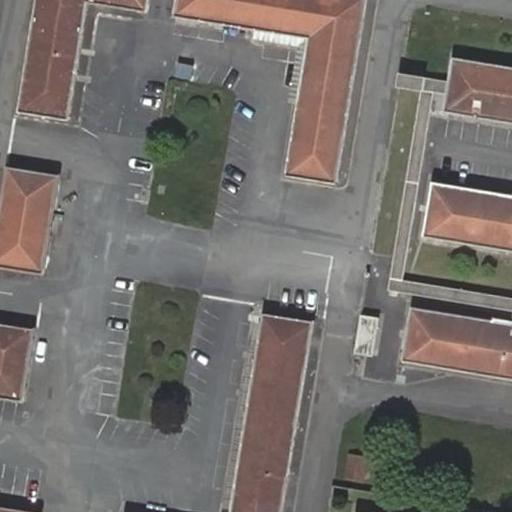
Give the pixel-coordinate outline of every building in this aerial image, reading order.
[(66,121),(86,4),(143,14),(145,0),(34,0),(16,111),(66,121)] [(201,21),(310,40),(287,171),(339,180),(369,0),(177,0),(174,17),(201,21)] [(511,189),(510,189),(509,194),(430,182),(422,233),(511,246),(511,292),(404,274),(432,95),(443,97),(440,113),(511,123),(511,71),(449,61),(445,85),(399,77),(397,89),(418,93),(389,286),(511,305),(510,315),(490,312),(490,316),(411,303),(404,353),(511,370),(511,189)] [(7,168),(0,209),(0,264),(42,271),(57,176),(7,168)] [(266,314),(232,511),(161,511),(131,507),(130,511),(284,511),(317,322),(266,314)] [(368,359),(374,322),(357,320),(356,320),(350,356),(351,356),(368,359)] [(0,326),(0,396),(24,400),(35,332),(0,326)] [(361,479),(364,460),(351,458),(348,476),(361,479)]
